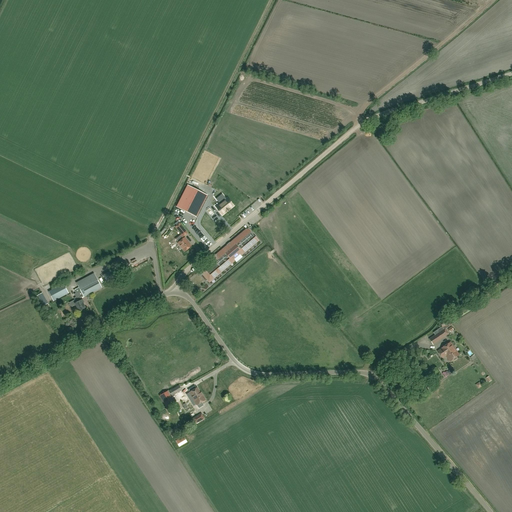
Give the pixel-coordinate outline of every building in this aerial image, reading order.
[(187,185),(176,207),(196,217),(207,195),(187,185)] [(217,208),(223,215),(233,206),(228,200),(227,200),(225,199),(220,203),(221,205),(217,208)] [(175,227),(183,236),(187,233),(179,224),(175,227)] [(247,230),(246,230),(212,258),(213,259),(211,261),(213,264),(206,270),(205,269),(201,273),(209,282),(235,261),(234,259),(240,254),(241,256),(259,241),(255,237),(251,232),(248,229),(247,230)] [(184,238),(178,243),(185,251),(191,246),(186,241),(187,240),(184,238)] [(75,294),(77,299),(70,303),(72,307),(76,305),(79,311),(86,308),(83,303),(84,302),(83,300),(82,300),(81,298),(84,297),(102,288),(94,273),(76,283),(81,291),(75,294)] [(67,293),(63,284),(49,292),(54,300),(67,293)] [(42,293),(39,294),(37,296),(43,306),(46,305),(48,303),(42,293)] [(452,325),(447,318),(440,323),(443,327),(446,325),(448,327),(452,325)] [(446,336),(448,333),(445,328),(429,339),(433,345),(446,336)] [(450,362),(459,355),(451,342),(441,349),(438,351),(442,358),(446,356),(450,362)] [(422,390),(429,385),(424,377),(417,382),(422,390)] [(172,396),(182,390),(179,385),(169,391),(172,396)] [(189,393),(193,398),(197,405),(205,400),(203,395),(202,396),(197,388),(189,393)] [(169,408),(174,405),(167,392),(160,396),(167,409),(166,409),(168,413),(171,411),(169,408)] [(201,414),(194,419),(196,423),(204,418),(201,414)] [(180,447),(187,443),(184,437),(176,441),(180,447)]
